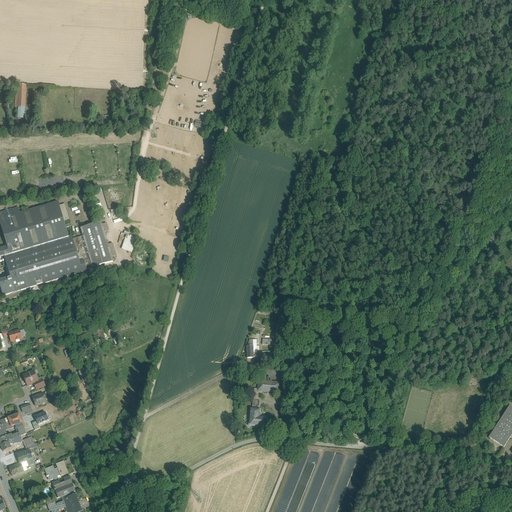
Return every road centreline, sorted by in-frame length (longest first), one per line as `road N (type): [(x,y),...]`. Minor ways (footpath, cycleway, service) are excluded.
road 1 (unclassified): [(510,447),(491,464),(256,439),(161,482),(129,487)]
road 2 (track): [(431,332),(511,225)]
road 3 (track): [(374,449),(431,332)]
